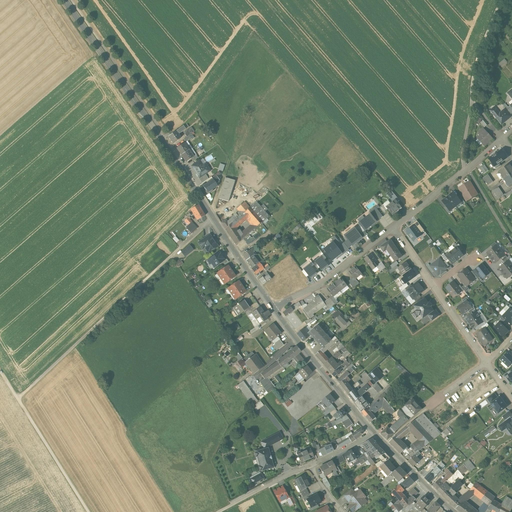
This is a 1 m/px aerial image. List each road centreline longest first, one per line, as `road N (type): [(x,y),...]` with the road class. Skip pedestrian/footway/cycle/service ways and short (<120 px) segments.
road 1 (secondary): [(272,309),(64,0)]
road 2 (track): [(17,400),(212,217)]
road 3 (track): [(499,0),(471,84),(466,171)]
road 4 (track): [(0,373),(87,511)]
road 5 (secondary): [(371,430),(272,309)]
road 6 (residential): [(272,309),(323,284),(392,227)]
road 7 (residential): [(392,227),(502,137)]
